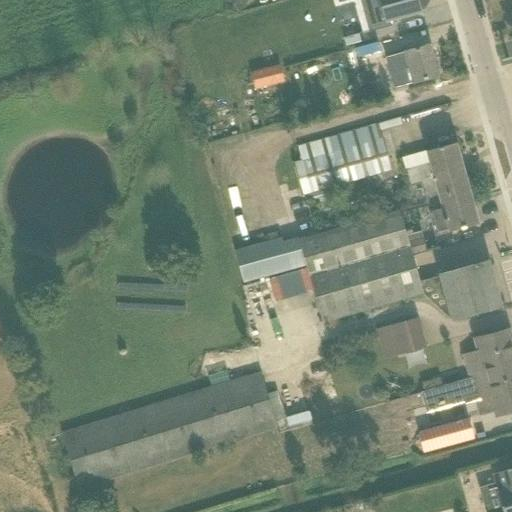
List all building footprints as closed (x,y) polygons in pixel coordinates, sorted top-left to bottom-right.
[(387,19),(420,10),(417,0),(342,0),(346,13),(373,6),(377,21),(386,19),(387,19)] [(400,86),(438,76),(429,45),(391,56),(400,86)] [(283,80),(280,65),(252,73),(255,87),(283,80)] [(389,170),(380,140),(302,162),(310,192),(389,170)] [(462,168),(463,168),(456,143),(427,151),(430,163),(406,170),(410,186),(421,183),(428,208),(443,204),(443,207),(471,199),(462,168)] [(472,199),(471,199),(443,207),(443,204),(428,208),(436,236),(479,224),(472,199)] [(299,240),(323,322),(423,293),(452,320),(502,307),(489,260),(439,274),(440,276),(420,282),(399,211),(299,240)] [(281,238),(235,251),(244,282),(290,269),(281,238)] [(418,319),(394,326),(402,353),(426,347),(418,319)] [(496,416),(511,411),(511,342),(509,330),(476,339),(479,351),(464,355),(478,409),(493,405),(496,416)] [(278,392),(268,395),(261,373),(62,434),(78,488),(277,426),(276,421),(286,419),(278,392)] [(433,389),(443,386),(440,377),(431,380),(433,389)] [(468,418),(419,431),(424,451),(473,438),(468,418)] [(511,511),(511,468),(494,473),(499,493),(498,493),(503,511),(500,511),(511,511)]
